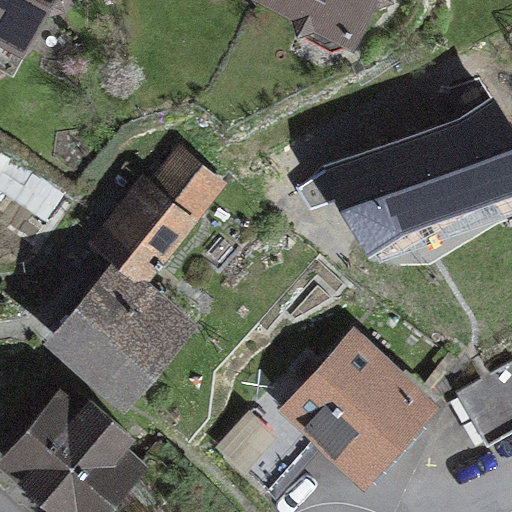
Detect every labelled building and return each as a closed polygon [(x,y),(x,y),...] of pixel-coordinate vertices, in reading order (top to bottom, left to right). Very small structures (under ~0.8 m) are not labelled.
[(0,0),(0,38),(33,54),(58,0),(0,0)] [(269,0),(352,38),(369,0),(269,0)] [(459,120),(323,165),(338,209),(368,258),(405,234),(511,196),(511,132),(490,98),(459,120)] [(233,184),(162,140),(86,231),(157,283),(233,184)] [(191,329),(93,259),(35,330),(128,404),(191,329)] [(432,407),(357,337),(290,410),(365,479),(432,407)] [(511,359),(457,392),(487,443),(511,428),(511,359)] [(51,368),(0,428),(0,456),(64,511),(125,511),(165,466),(51,368)]
